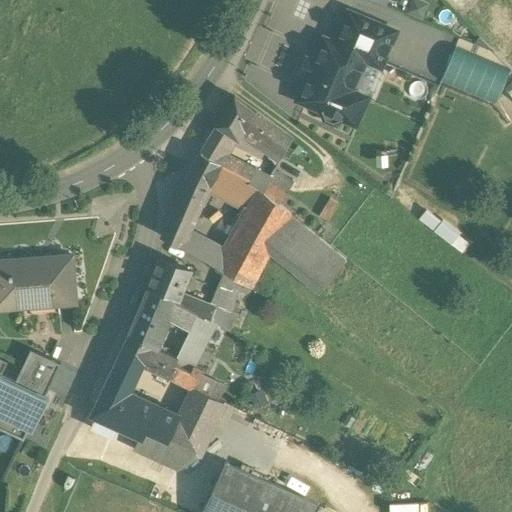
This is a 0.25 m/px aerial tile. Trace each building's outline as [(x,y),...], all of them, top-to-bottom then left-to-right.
[(394,32),(348,13),(335,44),(365,57),(364,59),(380,66),(394,32)] [(335,44),(323,39),(298,100),(323,111),(322,112),(325,119),(332,122),(340,119),(340,118),(355,124),(366,99),(350,92),(364,59),(365,57),(335,44)] [(494,106),(508,75),(456,50),(441,82),(494,106)] [(255,113),(234,98),(211,135),(228,146),(237,140),(244,130),(255,113)] [(292,140),(255,113),(244,130),(281,157),(292,140)] [(211,135),(201,152),(217,162),(222,155),(228,146),(211,135)] [(217,162),(201,152),(194,163),(220,178),(225,168),(217,162)] [(268,178),(222,155),(217,162),(225,168),(256,188),(262,192),(269,178),(268,178)] [(220,178),(194,163),(186,175),(165,226),(185,233),(205,185),(213,189),(220,178)] [(256,188),(225,168),(220,178),(213,189),(246,206),(256,188)] [(273,169),(268,178),(269,178),(262,192),(279,205),(285,193),(292,181),(273,169)] [(262,192),(256,188),(246,206),(225,249),(216,267),(223,271),(242,282),(250,287),(269,254),(290,214),(279,205),(262,192)] [(299,204),(285,193),(279,205),(290,214),(293,216),(299,204)] [(340,210),(326,199),(312,217),(325,228),(340,210)] [(470,244),(427,211),(420,220),(420,221),(463,254),(470,244)] [(293,216),(290,214),(269,254),(318,294),(346,259),(293,216)] [(185,233),(165,226),(161,237),(179,246),(185,233)] [(225,249),(198,236),(197,238),(185,233),(179,246),(216,267),(225,249)] [(72,256),(0,261),(0,308),(24,307),(24,304),(54,302),(54,305),(75,304),(72,256)] [(191,271),(159,258),(147,288),(179,301),(181,294),(191,271)] [(242,282),(223,271),(214,293),(234,301),(242,282)] [(179,301),(147,288),(133,323),(161,337),(169,318),(190,330),(198,313),(178,302),(179,301)] [(234,301),(214,293),(209,305),(215,307),(214,309),(229,314),(229,313),(234,301)] [(209,305),(181,294),(179,301),(178,302),(198,313),(210,320),(214,309),(215,307),(209,305)] [(229,314),(214,309),(210,320),(215,324),(227,330),(234,315),(229,313),(229,314)] [(190,330),(177,358),(174,364),(190,373),(193,367),(215,324),(210,320),(198,313),(190,330)] [(161,337),(133,323),(128,335),(156,348),(161,337)] [(156,348),(128,335),(108,378),(130,388),(142,363),(168,376),(174,364),(177,358),(156,348)] [(14,383),(44,397),(60,364),(30,350),(14,383)] [(0,375),(6,363),(0,359),(0,417),(13,424),(8,435),(22,441),(27,430),(32,433),(48,399),(44,397),(14,383),(0,375)] [(190,373),(174,364),(168,376),(192,388),(197,380),(200,373),(201,372),(193,367),(190,373)] [(226,386),(200,373),(197,380),(192,388),(219,401),(226,386)] [(130,388),(108,378),(91,414),(113,424),(127,394),(130,388)] [(219,401),(192,388),(181,410),(213,425),(223,403),(219,401)] [(268,404),(262,391),(250,396),(256,409),(268,404)] [(176,416),(127,394),(113,424),(140,437),(141,437),(145,430),(186,449),(199,455),(213,425),(181,410),(180,413),(176,416)] [(141,437),(140,437),(134,450),(177,469),(186,449),(145,430),(141,437)] [(312,511),(316,504),(224,462),(201,511),(312,511)]
